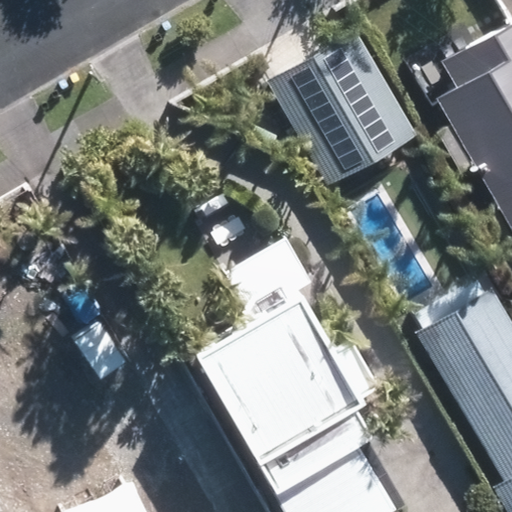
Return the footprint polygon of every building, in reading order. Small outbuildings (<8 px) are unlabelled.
[(450,80),(429,93),(443,117),(428,126),(452,168),(466,159),(511,237),(511,10),(435,55),(450,80)] [(352,26),(266,76),(328,183),(415,132),(352,26)] [(179,345),(274,511),(389,511),(344,432),(357,425),(341,397),(368,382),(341,336),(322,347),(286,285),(179,345)] [(511,511),(511,314),(499,292),(421,337),(506,481),(490,490),(503,511),(511,511)] [(0,387),(9,403),(0,408),(0,511),(199,511),(218,501),(108,315),(0,378),(0,387)]
